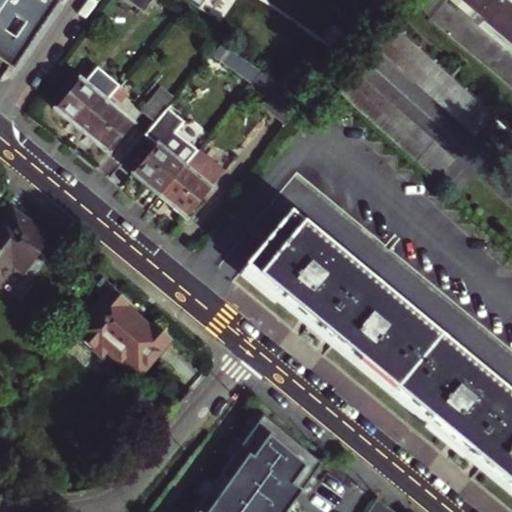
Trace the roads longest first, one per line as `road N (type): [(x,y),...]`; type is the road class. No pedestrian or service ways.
road 1 (residential): [(0,141),(247,346)]
road 2 (residential): [(247,346),(448,511)]
road 3 (residential): [(126,493),(247,346)]
road 4 (residential): [(0,112),(77,0)]
road 5 (residential): [(126,493),(85,507),(0,504)]
